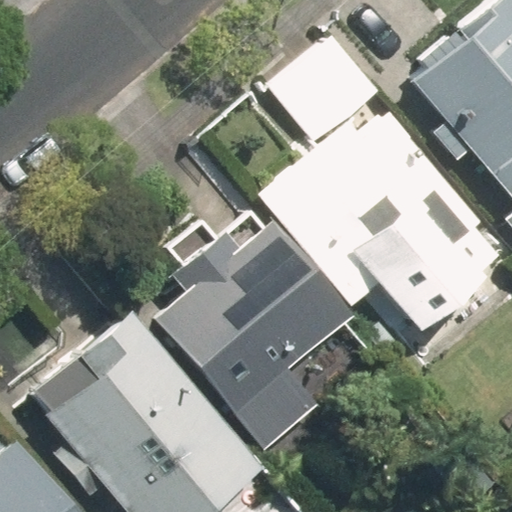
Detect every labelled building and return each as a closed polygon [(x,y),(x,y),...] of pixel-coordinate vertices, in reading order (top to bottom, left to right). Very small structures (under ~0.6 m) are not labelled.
[(511,20),(494,0),(472,0),(384,77),(387,80),(498,208),(487,218),(511,246),(511,20)] [(238,199),(334,309),(355,291),(392,334),(480,258),(349,106),(365,92),(317,37),(257,88),(304,142),(238,199)] [(246,450),(304,398),(304,342),(330,319),(245,223),(212,252),(195,233),(152,271),(172,293),(135,326),(246,450)] [(237,469),(100,310),(11,386),(31,409),(22,417),(46,445),(37,452),(75,497),(84,489),(103,511),(200,511),(194,505),(237,469)] [(0,511),(47,511),(0,459),(0,511)]
